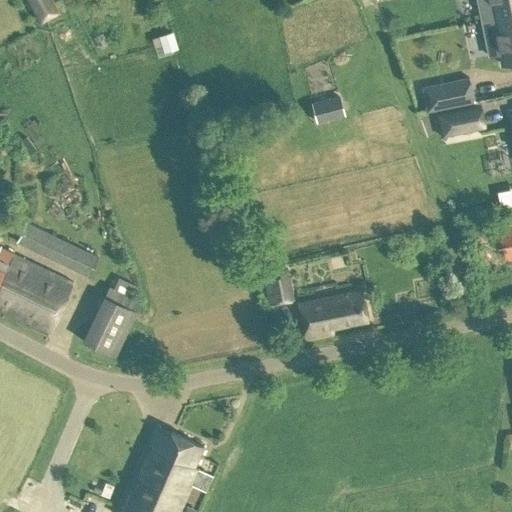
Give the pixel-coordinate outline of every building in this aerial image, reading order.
[(27,0),(39,23),(59,12),(52,0),(27,0)] [(511,0),(477,0),(481,19),(511,12),(511,0)] [(511,12),(481,19),(489,55),(500,53),(502,64),(511,61),(511,12)] [(177,47),(172,31),(158,35),(163,52),(177,47)] [(469,77),(433,84),(438,108),(440,107),(474,100),(469,77)] [(312,100),(317,119),(343,112),(338,94),(312,100)] [(479,102),(436,111),(441,136),(484,127),(479,102)] [(500,206),(511,204),(511,188),(497,191),(500,206)] [(511,215),(469,224),(475,255),(511,247),(511,215)] [(16,241),(87,275),(97,255),(26,221),(16,241)] [(0,246),(0,310),(47,333),(73,281),(0,246)] [(285,267),(262,272),(269,304),(292,299),(285,267)] [(130,297),(137,279),(119,272),(112,290),(130,297)] [(123,352),(144,305),(110,290),(89,337),(123,352)] [(361,290),(298,303),(305,338),(332,332),(331,326),(367,319),(361,290)] [(157,424),(115,511),(176,511),(188,488),(190,488),(192,484),(190,483),(197,468),(193,466),(203,445),(157,424)]
